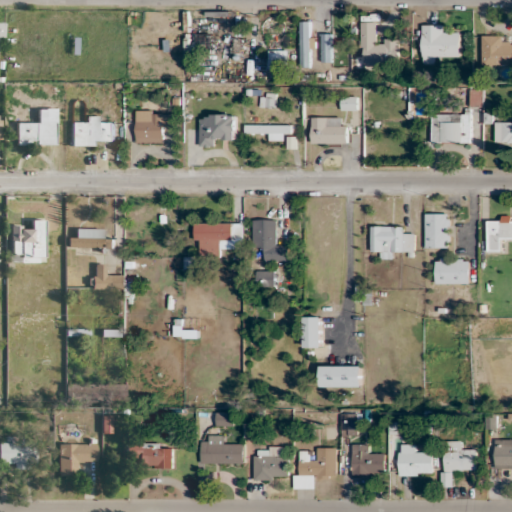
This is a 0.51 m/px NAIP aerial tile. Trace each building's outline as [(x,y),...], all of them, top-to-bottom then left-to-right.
[(301,22),(301,64),(312,64),(312,22),(301,22)] [(379,23),(363,23),(362,65),(400,65),(400,40),(378,40),(379,23)] [(422,25),(422,64),(440,64),(440,56),(460,56),(460,34),(447,34),(447,25),(422,25)] [(323,63),(332,63),(332,34),(323,34),(323,63)] [(506,36),(482,35),(482,67),(511,67),(511,43),(506,43),(506,36)] [(269,70),(288,70),(288,50),(269,50),(269,70)] [(260,107),(275,108),(276,94),(261,93),(260,107)] [(357,96),(341,96),(342,111),(358,110),(357,96)] [(16,145),(55,145),(55,108),(36,108),(36,122),(16,122),(16,145)] [(136,143),(165,143),(165,130),(175,130),(175,110),(136,110),(136,143)] [(200,146),(219,146),(219,136),(237,136),(237,114),(200,114),(200,146)] [(432,143),(471,143),(471,114),(432,114),(432,143)] [(71,146),(113,146),(112,125),(102,125),(102,116),(79,116),(79,124),(70,124),(71,146)] [(312,144),(348,144),(348,125),(342,125),(342,117),(312,117),(312,144)] [(496,144),(511,144),(511,122),(496,122),(496,144)] [(284,140),(284,133),(291,133),(291,125),(246,125),(246,133),(267,133),(267,140),(284,140)] [(425,248),(450,248),(449,213),(425,213),(425,248)] [(511,239),(511,220),(511,221),(511,218),(488,218),(488,250),(505,250),(505,240),(511,239)] [(277,219),(253,220),(254,249),(264,248),(264,262),(256,262),(256,287),(275,286),(275,270),(266,270),(266,262),(289,261),(289,243),(277,243),(277,219)] [(43,220),(30,220),(30,229),(9,229),(9,252),(19,252),(19,262),(43,262),(43,220)] [(244,248),(244,223),(195,223),(195,257),(222,257),(222,248),(244,248)] [(405,226),(372,226),(372,250),(381,250),(381,257),(415,257),(415,236),(405,236),(405,226)] [(114,240),(104,239),(104,230),(75,229),(75,238),(66,237),(65,250),(114,252),(114,240)] [(469,284),(469,258),(436,258),(436,284),(469,284)] [(91,289),(123,289),(123,275),(104,275),(104,264),(91,264),(91,289)] [(323,316),(305,316),(305,347),(323,347),(323,316)] [(184,330),(184,320),(175,320),(175,338),(198,338),(198,330),(184,330)] [(362,366),(321,366),(321,387),(362,387),(362,366)] [(233,412),(217,412),(217,426),(233,426),(233,412)] [(342,435),(360,435),(360,414),(342,414),(342,435)] [(224,436),(202,436),(202,464),(244,464),(244,445),(224,445),(224,436)] [(0,468),(31,468),(30,441),(0,441),(0,468)] [(452,471),(477,471),(476,451),(465,451),(465,442),(443,442),(444,486),(452,486),(452,471)] [(511,469),(511,442),(495,442),(495,469),(511,469)] [(95,444),(57,444),(57,475),(75,475),(75,465),(95,465),(95,444)] [(173,467),(173,444),(125,444),(125,457),(135,457),(135,467),(173,467)] [(386,476),(386,454),(373,454),(373,444),(353,444),(353,476),(386,476)] [(434,455),(419,455),(419,444),(399,444),(399,475),(434,475),(434,455)] [(288,480),(289,447),(255,447),(254,480),(288,480)] [(316,478),(338,477),(337,448),(313,448),(314,450),(296,450),(296,489),(316,489),(316,478)]
